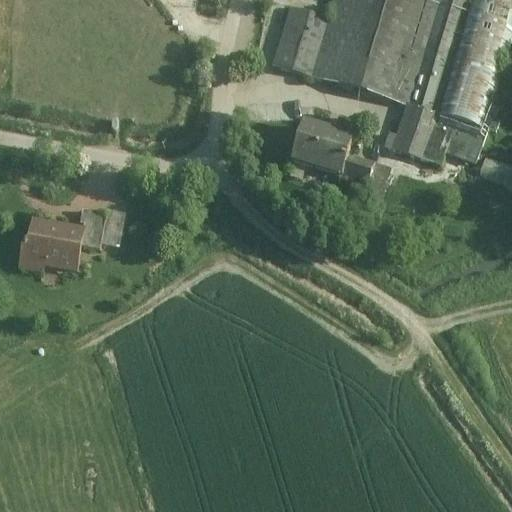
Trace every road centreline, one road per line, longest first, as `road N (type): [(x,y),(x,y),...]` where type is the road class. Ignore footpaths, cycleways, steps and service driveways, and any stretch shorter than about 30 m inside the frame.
road 1 (residential): [(0,138),(167,168),(203,163),(221,100),(310,100),(392,123)]
road 2 (track): [(511,469),(412,323),(294,252),(203,163)]
